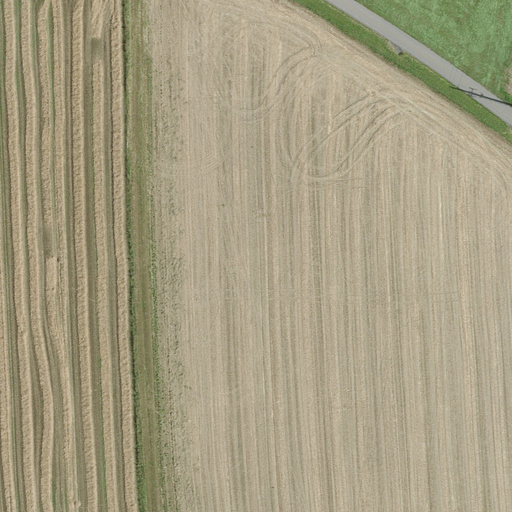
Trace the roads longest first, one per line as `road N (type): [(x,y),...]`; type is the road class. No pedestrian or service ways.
road 1 (track): [(151,511),(136,0)]
road 2 (track): [(511,119),(330,0)]
